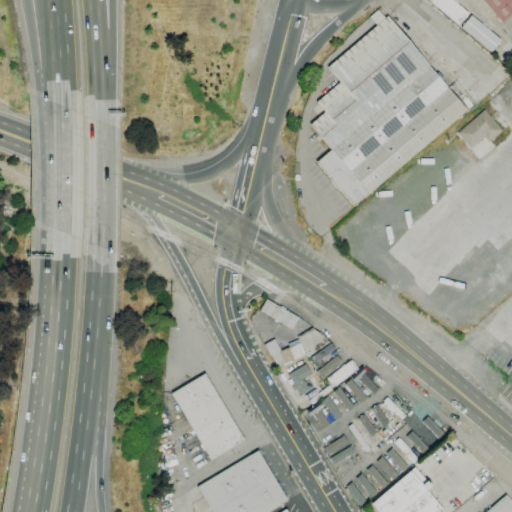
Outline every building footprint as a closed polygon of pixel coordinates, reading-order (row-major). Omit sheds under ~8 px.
[(511,0),(511,13),(502,22),(483,0),(511,0)] [(353,206),(339,188),(338,189),(330,180),(331,179),(316,161),(330,150),(309,124),(324,112),(316,102),(339,83),(327,68),(387,17),(466,111),(353,206)] [(470,148),(457,133),(484,110),(490,116),(491,116),(494,120),(493,121),(502,130),(488,142),(484,137),(470,148)] [(291,329),(260,311),(267,300),(297,318),(291,329)] [(277,368),(264,345),(274,339),(281,351),(290,347),(288,344),(298,339),(297,337),(311,327),(320,332),(328,341),(326,344),(307,358),(305,356),(304,355),(285,363),(286,365),(277,368)] [(314,363),(310,358),(332,343),(335,349),(314,363)] [(322,376),(317,371),(337,356),(341,361),(322,376)] [(333,387),(327,378),(351,360),(357,368),(333,387)] [(300,396),(296,389),(293,391),(290,386),(293,384),(288,375),(305,365),(311,375),(304,379),(305,382),(309,380),(314,388),(300,396)] [(373,394),(356,378),(361,372),(378,389),(373,394)] [(211,460),(171,394),(204,374),(244,440),(211,460)] [(360,402),(344,384),(350,379),(366,397),(360,402)] [(347,411),(333,392),(339,387),(341,390),(354,406),(347,411)] [(334,421),(320,401),(327,396),(333,404),(341,416),(334,421)] [(401,419),(393,411),(392,413),(386,407),(387,406),(386,405),(386,406),(383,403),(384,402),(383,401),(386,397),(405,415),(401,419)] [(382,427),(371,408),(377,404),(389,423),(382,427)] [(322,429),(309,411),(316,406),(328,424),(322,429)] [(439,439),(421,422),(427,416),(444,433),(439,439)] [(422,454),(406,437),(412,431),(428,448),(422,454)] [(326,455),(322,449),(342,436),(346,442),(326,455)] [(333,466),(328,459),(349,446),(353,452),(333,466)] [(402,471),(385,453),(390,448),(408,466),(402,471)] [(268,511),(211,511),(197,487),(257,451),(286,502),(268,511)] [(391,480),(375,462),(381,457),(397,474),(391,480)] [(382,488),(366,470),(371,465),(387,483),(382,488)] [(439,511),(377,511),(371,504),(410,471),(411,471),(415,467),(427,481),(432,487),(427,491),(443,509),(439,511)] [(370,497),(356,478),(362,473),(376,493),(370,497)] [(360,506),(345,488),(351,483),(366,501),(360,506)] [(511,511),(486,511),(505,496),(511,504),(511,511)]
